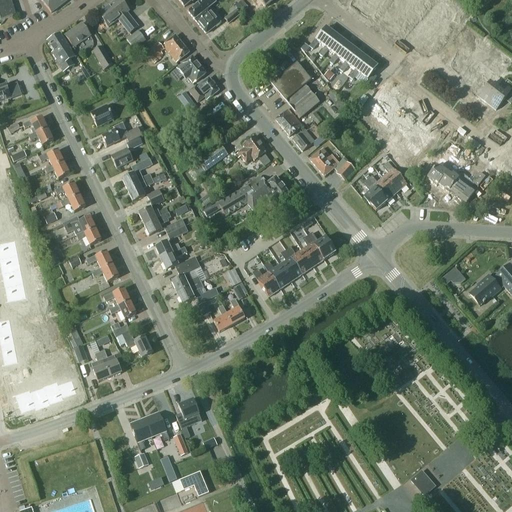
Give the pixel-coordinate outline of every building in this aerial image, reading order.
[(0,0),(0,18),(1,20),(16,16),(10,0),(0,0)] [(40,0),(51,14),(60,7),(54,0),(40,0)] [(108,28),(118,20),(129,34),(138,27),(127,13),(128,12),(118,0),(117,0),(97,16),(108,28)] [(194,21),(209,9),(216,3),(213,0),(203,0),(188,12),(194,21)] [(441,0),(439,4),(434,10),(449,21),(456,11),(442,0),(441,0)] [(240,13),(247,7),(242,1),(235,7),(240,13)] [(209,9),(194,21),(205,35),(220,23),(209,9)] [(424,10),(421,13),(428,18),(431,15),(424,10)] [(431,15),(428,18),(442,29),(449,21),(434,10),(431,15)] [(239,15),(235,11),(224,19),(228,24),(239,15)] [(421,13),(418,18),(425,23),(428,18),(421,13)] [(425,23),(421,28),(435,39),(442,29),(428,18),(425,23)] [(90,37),(81,24),(64,36),(73,49),(90,37)] [(316,41),(315,42),(318,44),(324,48),(326,49),(336,36),(325,28),(316,41)] [(410,28),(406,33),(413,38),(416,33),(410,28)] [(416,33),(413,38),(427,49),(435,39),(421,28),(416,33)] [(145,42),(138,32),(126,40),(134,51),(145,42)] [(64,74),(75,67),(71,60),(75,58),(59,34),(47,43),(53,52),(51,53),(56,61),(56,62),(64,74)] [(189,53),(174,36),(162,46),(161,47),(158,44),(146,54),(152,62),(162,55),(160,53),(164,49),(176,64),(189,53)] [(336,36),(326,49),(328,51),(334,56),(336,57),(346,44),(336,36)] [(314,40),(309,48),(313,50),(318,44),(315,42),(316,41),(314,40)] [(346,44),(336,57),(338,59),(344,64),(346,65),(356,52),(346,44)] [(92,53),(103,71),(111,66),(101,48),(92,53)] [(324,48),(319,55),(323,58),(328,51),(326,49),(324,48)] [(458,50),(446,65),(456,73),(468,58),(462,53),(458,50)] [(356,52),(346,65),(348,67),(354,71),(356,73),(367,60),(356,52)] [(478,55),(473,62),(477,65),(482,59),(478,55)] [(334,56),(329,63),(333,66),(338,59),(336,57),(334,56)] [(189,79),(193,84),(205,75),(191,58),(179,67),(179,68),(186,76),(189,79)] [(468,58),(456,73),(465,80),(477,65),(473,62),(468,58)] [(367,60),(356,73),(358,74),(367,81),(377,68),(367,60)] [(487,62),(482,69),(486,72),(491,65),(487,62)] [(270,85),(299,120),(319,103),(305,86),(311,81),(296,64),(270,85)] [(344,64),(339,71),(343,73),(348,67),(346,65),(344,64)] [(477,65),(465,80),(474,87),(486,72),(482,69),(477,65)] [(491,65),(486,72),(490,75),(495,68),(491,65)] [(179,68),(177,70),(183,78),(186,81),(189,79),(186,76),(179,68)] [(354,71),(349,78),(352,81),(353,81),(354,79),(358,74),(356,73),(354,71)] [(330,72),(326,78),(330,81),(335,76),(330,72)] [(486,72),(474,87),(484,94),(495,79),(490,75),(486,72)] [(204,98),(207,101),(218,92),(208,79),(197,88),(195,86),(188,92),(197,104),(204,98)] [(383,85),(371,100),(376,104),(381,108),(392,93),(383,85)] [(2,103),(10,100),(8,93),(6,88),(0,90),(0,89),(0,103),(1,103),(2,103)] [(504,88),(501,92),(507,97),(510,93),(504,88)] [(334,104),(339,100),(333,92),(328,96),(334,104)] [(392,93),(381,108),(387,112),(390,114),(401,100),(392,93)] [(507,97),(502,103),(511,109),(511,94),(510,93),(507,97)] [(178,99),(189,113),(196,108),(186,94),(178,99)] [(341,115),(348,110),(340,100),(333,106),(341,115)] [(401,100),(390,114),(395,118),(400,121),(409,109),(411,107),(401,100)] [(363,107),(358,103),(350,112),(355,116),(363,107)] [(113,121),(106,107),(90,114),(97,128),(113,121)] [(400,121),(398,124),(403,128),(407,131),(418,116),(409,109),(400,121)] [(302,128),(288,111),(275,121),(283,131),(289,138),(302,128)] [(310,118),(317,126),(322,122),(315,114),(310,118)] [(390,114),(385,121),(390,124),(395,118),(390,114)] [(418,116),(407,131),(411,134),(416,138),(427,123),(418,116)] [(25,130),(32,127),(33,129),(31,130),(33,135),(35,134),(36,136),(47,130),(41,118),(30,124),(30,122),(23,125),(25,130)] [(427,123),(416,138),(421,142),(425,145),(436,130),(427,123)] [(20,129),(17,124),(7,130),(10,135),(20,129)] [(123,133),(120,126),(113,129),(115,132),(102,138),(107,148),(120,142),(117,136),(123,133)] [(403,128),(398,135),(402,137),(407,131),(403,128)] [(124,135),(128,144),(141,138),(137,129),(124,135)] [(449,135),(464,147),(469,142),(454,129),(449,135)] [(36,136),(35,134),(33,135),(28,137),(31,142),(37,139),(42,148),(53,143),(47,130),(36,136)] [(407,131),(402,137),(406,140),(411,134),(407,131)] [(314,144),(305,132),(293,142),(302,153),(314,144)] [(266,153),(254,137),(242,146),(244,149),(235,155),(237,159),(240,157),(245,164),(252,159),(254,162),(266,153)] [(126,145),(129,151),(142,146),(139,139),(126,145)] [(421,142),(416,148),(421,151),(425,145),(421,142)] [(228,157),(220,146),(197,163),(205,174),(223,161),(227,166),(237,159),(233,153),(228,157)] [(132,163),(126,150),(111,157),(117,170),(132,163)] [(309,161),(324,178),(337,167),(322,150),(309,161)] [(443,166),(453,154),(447,150),(438,161),(443,166)] [(23,151),(10,158),(13,164),(26,157),(23,151)] [(391,160),(399,163),(403,155),(395,151),(391,160)] [(472,151),(459,166),(464,170),(477,156),(472,151)] [(52,169),(63,164),(57,152),(46,157),(46,155),(39,158),(41,163),(48,160),(51,167),(52,169)] [(122,181),(127,192),(139,186),(152,180),(150,176),(142,179),(139,173),(152,167),(149,160),(131,169),(134,175),(122,181)] [(24,161),(19,164),(21,169),(27,167),(24,161)] [(52,169),(51,167),(45,170),(47,175),(54,172),(58,181),(69,176),(63,164),(52,169)] [(355,171),(346,164),(336,175),(344,183),(355,171)] [(387,173),(381,178),(396,195),(406,186),(387,164),(382,168),(387,173)] [(437,164),(425,176),(440,191),(443,189),(462,207),(488,180),(480,172),(471,182),(462,173),(458,178),(453,172),(449,176),(437,164)] [(266,186),(259,177),(240,193),(238,192),(218,204),(226,218),(247,205),(254,214),(265,205),(264,204),(265,203),(268,201),(274,209),(290,197),(275,179),(266,186)] [(370,179),(367,181),(386,203),(396,195),(381,178),(376,182),(372,177),(370,179)] [(139,186),(127,192),(133,203),(145,197),(141,190),(153,185),(152,180),(139,186)] [(367,181),(363,185),(370,193),(364,198),(376,212),(386,203),(367,181)] [(68,202),(79,197),(73,184),(62,190),(62,188),(55,191),(57,196),(64,193),(67,200),(68,202)] [(36,196),(33,188),(26,191),(29,198),(36,196)] [(149,203),(161,197),(158,191),(146,197),(149,203)] [(45,194),(35,198),(37,203),(47,199),(45,194)] [(207,196),(198,202),(203,208),(211,202),(207,196)] [(68,202),(67,200),(60,203),(60,204),(62,208),(69,205),(74,214),(85,209),(79,197),(68,202)] [(161,197),(149,203),(152,208),(164,202),(161,197)] [(265,205),(254,214),(257,217),(268,208),(265,203),(264,204),(265,205)] [(217,204),(203,213),(207,219),(218,212),(217,212),(221,210),(217,204)] [(144,226),(168,214),(166,210),(159,213),(158,211),(152,213),(150,209),(138,215),(144,226)] [(180,209),(174,212),(177,218),(183,215),(180,209)] [(57,221),(54,214),(43,218),(47,226),(57,221)] [(149,237),(161,231),(159,227),(169,223),(168,220),(170,219),(168,214),(144,226),(149,237)] [(84,234),(95,229),(89,217),(78,222),(76,218),(62,225),(67,235),(73,232),(80,228),(83,233),(84,234)] [(167,236),(185,228),(182,221),(164,230),(167,236)] [(18,223),(22,238),(29,236),(25,222),(18,223)] [(80,228),(73,232),(75,236),(83,233),(80,228)] [(185,228),(167,236),(170,242),(188,233),(185,228)] [(83,233),(75,236),(78,241),(85,238),(89,247),(101,241),(95,229),(84,234),(83,233)] [(312,234),(307,237),(323,262),(335,254),(324,239),(317,243),(312,234)] [(307,248),(301,251),(313,269),(323,262),(307,237),(302,240),(307,248)] [(170,249),(167,243),(155,249),(160,260),(172,255),(180,251),(178,245),(170,249)] [(18,244),(0,247),(0,250),(2,261),(20,258),(18,244)] [(178,266),(175,260),(187,255),(184,249),(180,251),(172,255),(160,260),(166,272),(174,268),(177,273),(197,264),(195,258),(178,266)] [(290,249),(285,252),(301,277),(313,269),(301,251),(295,256),(290,249)] [(285,262),(279,266),(291,284),(301,277),(285,252),(280,255),(285,262)] [(101,271),(112,265),(106,253),(95,258),(94,256),(85,261),(87,266),(96,261),(100,269),(101,271)] [(20,258),(2,261),(5,276),(23,273),(20,258)] [(78,259),(69,263),(72,269),(81,265),(78,259)] [(219,262),(222,269),(227,267),(224,260),(219,262)] [(177,294),(200,283),(198,278),(191,281),(188,275),(200,269),(197,264),(177,273),(180,279),(171,283),(177,294)] [(268,264),(263,267),(267,274),(279,292),(291,284),(279,266),(272,270),(268,264)] [(101,271),(100,269),(91,274),(93,278),(102,274),(107,284),(118,278),(112,265),(101,271)] [(511,267),(510,265),(494,278),(496,280),(492,283),(487,277),(480,283),(481,284),(468,296),(478,308),(490,298),(491,300),(500,292),(500,291),(503,288),(511,297),(511,296),(511,267)] [(257,271),(252,274),(268,299),(279,292),(267,274),(261,278),(257,271)] [(23,273),(5,276),(8,291),(26,287),(23,273)] [(452,281),(447,275),(441,281),(446,287),(452,281)] [(238,277),(229,281),(232,288),(240,284),(242,283),(238,277)] [(200,283),(177,294),(182,306),(194,301),(191,295),(203,289),(200,283)] [(241,285),(239,286),(240,287),(239,287),(245,296),(247,295),(248,295),(242,284),(241,285)] [(26,287),(8,291),(11,306),(29,302),(26,287)] [(232,291),(238,302),(245,298),(245,296),(239,287),(232,291)] [(119,307),(129,302),(123,289),(112,294),(112,293),(102,298),(105,302),(114,298),(118,306),(119,307)] [(200,305),(212,299),(219,296),(216,290),(209,293),(197,299),(200,305)] [(226,316),(232,327),(244,320),(238,310),(240,309),(235,300),(230,303),(235,311),(235,312),(227,316),(226,316)] [(119,307),(118,306),(108,310),(111,315),(120,311),(125,321),(136,316),(129,302),(119,307)] [(211,314),(206,303),(198,307),(203,318),(211,314)] [(226,316),(227,316),(222,307),(218,310),(222,318),(213,324),(219,334),(232,327),(226,316)] [(28,314),(29,323),(44,321),(43,312),(28,314)] [(10,320),(0,321),(0,334),(0,336),(13,334),(10,320)] [(111,327),(113,332),(119,329),(120,329),(118,324),(111,327)] [(134,342),(126,326),(120,329),(119,329),(113,332),(116,338),(121,347),(126,345),(128,349),(135,346),(141,359),(152,354),(144,338),(134,342)] [(71,337),(77,334),(75,329),(69,332),(71,337)] [(13,334),(0,336),(3,351),(16,348),(13,334)] [(23,336),(24,353),(37,352),(37,345),(40,345),(39,335),(23,336)] [(83,346),(81,340),(74,343),(77,349),(83,346)] [(102,340),(96,342),(99,349),(105,346),(102,340)] [(16,348),(3,351),(6,365),(19,363),(16,348)] [(60,349),(61,360),(74,358),(72,348),(60,349)] [(87,361),(83,348),(73,351),(78,364),(87,361)] [(97,364),(103,361),(99,353),(94,356),(97,364)] [(107,360),(103,361),(109,379),(121,374),(113,357),(107,360)] [(98,383),(109,379),(103,361),(97,364),(91,366),(98,383)] [(348,378),(350,381),(356,375),(354,373),(348,378)] [(73,381),(59,386),(64,399),(77,394),(73,381)] [(58,383),(44,387),(44,389),(50,406),(51,406),(51,405),(64,400),(63,399),(64,399),(59,386),(58,383)] [(44,389),(31,393),(37,411),(50,406),(44,389)] [(30,391),(17,396),(23,413),(35,409),(36,411),(37,411),(31,393),(30,391)] [(181,414),(175,417),(181,431),(186,429),(196,425),(201,423),(198,415),(192,401),(178,406),(181,414)] [(143,419),(151,439),(161,435),(164,443),(169,441),(158,414),(146,419),(145,418),(143,419)] [(151,439),(143,419),(141,419),(142,421),(130,426),(140,452),(145,450),(142,442),(151,439)] [(186,429),(181,431),(185,441),(190,438),(186,429)] [(174,438),(173,439),(181,457),(187,455),(180,436),(174,438)] [(215,446),(213,440),(205,443),(208,449),(215,446)] [(142,456),(134,459),(139,470),(146,467),(142,456)] [(167,458),(160,461),(169,483),(177,480),(167,458)] [(179,482),(183,492),(193,488),(198,499),(208,494),(200,473),(195,475),(182,481),(179,482)] [(424,476),(419,480),(416,477),(411,482),(424,497),(430,492),(427,489),(432,485),(424,476)]
